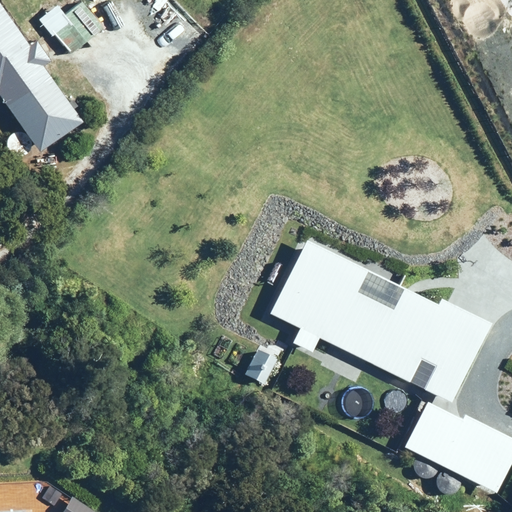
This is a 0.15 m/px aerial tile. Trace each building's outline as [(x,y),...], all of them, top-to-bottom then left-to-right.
[(62,23),(49,33),(64,53),(96,28),(76,2),(57,17),(62,23)] [(27,54),(0,71),(0,107),(28,151),(72,122),(27,54)] [(298,240),(262,313),(399,382),(411,359),(427,367),(415,390),(441,403),(480,324),(430,298),(426,305),(342,262),(345,257),(332,250),(329,255),(298,240)] [(276,356),(258,346),(241,375),(258,385),(276,356)] [(400,448),(490,494),(511,450),(511,442),(423,398),(400,448)] [(92,511),(68,495),(55,511),(92,511)]
